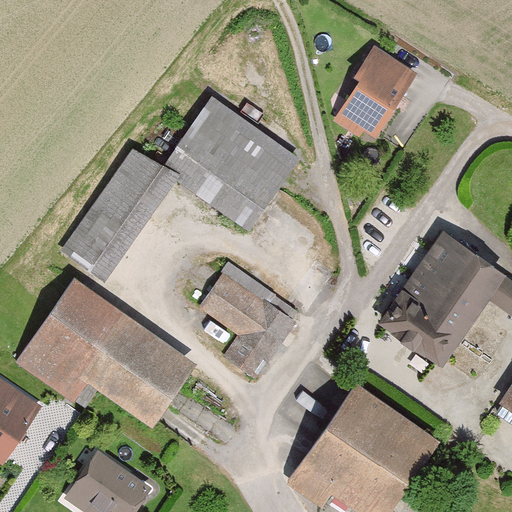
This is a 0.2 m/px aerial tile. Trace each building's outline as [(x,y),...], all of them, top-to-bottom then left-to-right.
[(361,76),(337,110),(359,125),(356,129),(374,141),(411,87),(384,69),(392,58),(372,45),(354,71),(361,76)] [(217,101),(168,168),(252,229),(301,161),(217,101)] [(178,179),(133,156),(63,254),(104,283),(178,179)] [(506,280),(445,237),(382,326),(443,369),(506,280)] [(296,328),(224,280),(203,311),(243,338),(231,356),(263,377),(296,328)] [(194,366),(74,283),(17,367),(72,405),(89,381),(153,426),(194,366)] [(511,285),(509,283),(494,304),(511,317),(511,285)] [(41,409),(0,383),(0,455),(8,461),(41,409)] [(390,511),(438,443),(356,387),(299,470),(302,472),(295,489),(323,509),(333,495),(358,511),(390,511)] [(511,389),(500,407),(511,415),(511,389)] [(136,511),(152,489),(99,453),(72,494),(98,511),(136,511)]
